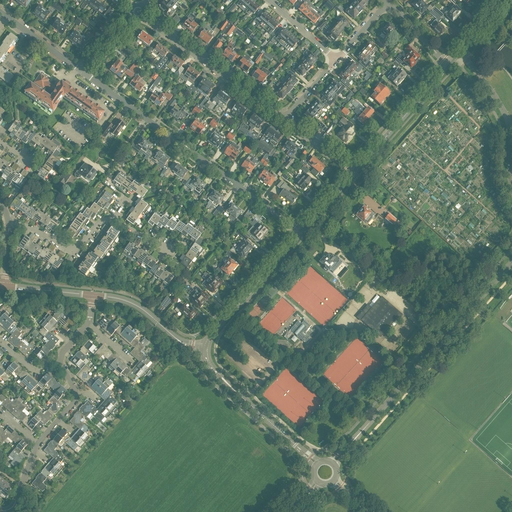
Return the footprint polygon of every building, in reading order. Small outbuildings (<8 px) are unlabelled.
[(31,0),(23,0),(20,5),(23,7),(24,7),(26,8),(32,0),(31,0)] [(84,2),(81,7),(84,10),(85,9),(88,5),(91,0),(83,0),(83,1),(84,2)] [(91,0),(88,5),(90,6),(93,9),(99,0),(98,0),(91,0)] [(96,11),(92,15),(95,16),(98,12),(103,5),(101,3),(102,3),(99,0),(93,9),(96,11)] [(165,0),(165,1),(163,3),(171,10),(173,12),(174,13),(176,11),(172,8),(175,6),(168,0),(165,0)] [(182,4),(177,0),(168,0),(175,6),(177,3),(181,6),(184,8),(185,7),(182,4)] [(241,0),(240,1),(237,5),(239,7),(240,8),(245,3),(246,3),(248,1),(247,0),(246,0),(241,0)] [(245,3),(240,8),(242,10),(244,11),(247,8),(250,5),(253,1),(251,0),(246,0),(247,0),(248,1),(246,3),(245,3)] [(299,9),(299,10),(303,13),(308,8),(311,4),(309,2),(308,1),(309,0),(303,0),(303,1),(305,3),(299,9)] [(359,14),(363,9),(360,6),(361,5),(359,3),(356,0),(355,0),(353,4),(354,4),(351,7),(359,14)] [(356,0),(359,3),(361,5),(360,6),(363,9),(369,2),(366,0),(356,0)] [(418,0),(413,5),(414,6),(415,7),(414,8),(416,10),(424,4),(427,0),(426,0),(418,0)] [(247,8),(244,11),(246,13),(247,14),(253,9),(252,8),(254,7),(256,5),(254,3),(253,1),(250,5),(247,8)] [(324,5),(331,11),(335,6),(328,1),(324,5)] [(60,6),(55,2),(51,7),(58,11),(62,6),(61,5),(60,6)] [(169,17),(169,16),(170,17),(174,13),(173,12),(171,10),(163,3),(159,8),(169,17)] [(424,4),(416,10),(418,13),(420,11),(422,13),(427,9),(429,11),(429,12),(435,5),(433,3),(428,7),(426,5),(426,6),(424,4)] [(308,8),(303,13),(306,16),(307,17),(312,11),(314,8),(315,8),(311,4),(308,8)] [(98,12),(95,16),(97,18),(98,16),(101,18),(103,16),(108,8),(105,5),(105,6),(103,5),(98,12)] [(253,9),(247,14),(249,16),(252,12),(254,14),(260,8),(256,5),(254,7),(252,8),(253,9)] [(452,8),(450,11),(457,17),(458,17),(460,15),(460,14),(461,12),(453,5),(451,7),(452,8)] [(38,19),(44,11),(45,10),(40,6),(34,14),(36,16),(35,16),(38,19)] [(358,14),(359,14),(351,7),(349,10),(347,8),(345,11),(354,19),(356,17),(357,17),(359,15),(358,14)] [(433,10),(442,18),(444,15),(435,7),(433,10)] [(101,18),(99,20),(103,23),(104,23),(104,22),(105,21),(106,22),(114,11),(108,8),(103,16),(101,18)] [(312,11),(307,17),(311,21),(316,15),(319,12),(320,10),(318,9),(317,10),(314,8),(312,11)] [(44,11),(38,19),(42,21),(42,20),(44,22),(50,14),(51,14),(52,12),(49,10),(47,14),(44,11)] [(316,15),(311,21),(315,24),(324,14),(320,10),(319,12),(316,15)] [(432,10),(429,13),(437,20),(436,21),(439,23),(442,20),(439,17),(437,16),(438,15),(432,10)] [(446,13),(445,15),(453,22),(455,20),(456,20),(457,18),(457,17),(450,11),(447,13),(446,13)] [(257,17),(254,20),(258,24),(255,26),(257,28),(260,25),(260,26),(265,20),(267,18),(266,18),(268,15),(265,12),(259,19),(257,17)] [(188,29),(197,18),(196,17),(191,13),(187,18),(188,19),(183,27),(186,29),(186,28),(188,29)] [(193,34),(198,26),(195,24),(197,20),(199,20),(203,15),(200,13),(196,17),(197,18),(188,29),(190,31),(190,32),(193,34)] [(57,32),(62,25),(63,24),(64,22),(60,18),(61,16),(59,14),(54,20),(56,22),(52,28),(54,29),(54,30),(57,32)] [(341,14),(336,19),(339,22),(345,28),(349,23),(345,20),(346,18),(341,14)] [(260,26),(263,29),(266,25),(268,24),(272,19),(269,16),(268,15),(266,18),(267,18),(265,20),(260,26)] [(266,25),(263,29),(265,30),(266,31),(267,32),(272,26),(271,25),(273,23),(274,24),(276,22),(272,19),(268,24),(266,25)] [(225,21),(219,29),(222,31),(228,23),(225,21)] [(433,24),(431,26),(433,28),(433,29),(441,35),(442,35),(444,33),(443,32),(445,31),(444,30),(443,30),(444,30),(445,28),(439,23),(436,21),(434,23),(433,24)] [(228,23),(222,31),(222,32),(229,37),(232,33),(233,34),(235,31),(237,29),(238,28),(235,26),(229,22),(228,23)] [(267,32),(268,33),(270,35),(273,31),(279,25),(276,22),(274,24),(273,23),(271,25),(272,26),(267,32)] [(323,22),(318,28),(321,31),(324,27),(326,25),(323,22)] [(335,23),(333,25),(341,32),(345,28),(339,22),(336,24),(335,23)] [(62,25),(57,32),(60,35),(61,34),(63,35),(71,24),(69,23),(67,26),(63,24),(62,25)] [(390,33),(394,29),(389,24),(384,29),(382,27),(379,31),(388,39),(392,35),(390,33)] [(212,30),(205,25),(202,29),(201,28),(198,32),(201,34),(198,38),(201,40),(202,39),(204,40),(212,30)] [(208,45),(213,37),(210,35),(213,31),(217,26),(215,25),(212,30),(204,40),(206,42),(205,43),(208,45)] [(326,25),(324,27),(328,31),(326,34),(328,36),(327,36),(329,38),(331,40),(331,39),(333,40),(334,42),(339,37),(338,36),(331,30),(330,29),(326,25)] [(333,28),(331,30),(338,36),(341,32),(333,25),(332,26),(333,28)] [(95,35),(96,32),(93,30),(94,29),(90,27),(88,30),(95,35)] [(247,29),(244,32),(249,37),(252,34),(253,33),(247,29)] [(274,37),(272,39),(274,41),(276,40),(279,42),(279,43),(284,37),(284,38),(286,35),(285,35),(287,33),(284,30),(279,36),(278,37),(276,39),(274,37)] [(81,38),(83,36),(78,32),(71,41),(73,43),(72,43),(75,46),(81,38)] [(143,43),(148,37),(143,33),(138,40),(143,43)] [(284,37),(279,43),(281,44),(282,46),(286,42),(291,36),(290,35),(288,33),(287,33),(285,35),(286,35),(284,38),(284,37)] [(5,40),(12,45),(14,42),(15,43),(18,39),(11,34),(8,37),(5,40)] [(81,38),(75,46),(79,48),(79,47),(81,49),(87,41),(88,41),(90,38),(87,36),(86,38),(83,36),(81,38)] [(286,42),(282,46),(284,48),(286,49),(291,44),(291,43),(292,41),(293,42),(295,39),(291,36),(286,42)] [(148,47),(153,40),(148,37),(143,43),(145,45),(148,47)] [(291,44),(286,49),(287,50),(291,47),(293,49),(298,43),(299,42),(295,39),(293,42),(292,41),(291,43),(291,44)] [(378,39),(375,43),(382,49),(385,46),(382,43),(381,44),(380,43),(381,42),(378,39)] [(9,48),(12,45),(5,40),(2,44),(3,44),(1,47),(8,53),(10,49),(9,48)] [(224,42),(221,40),(219,42),(218,41),(213,49),(217,52),(223,44),(222,44),(224,42)] [(369,42),(366,46),(367,46),(369,48),(368,49),(372,52),(372,51),(374,53),(375,53),(378,50),(375,47),(375,48),(369,42)] [(226,57),(228,58),(235,48),(235,47),(229,43),(226,47),(227,48),(222,56),(225,58),(226,57)] [(149,53),(151,55),(152,55),(153,53),(157,57),(158,56),(164,48),(159,45),(156,49),(154,47),(153,47),(149,53)] [(364,48),(363,50),(369,55),(371,57),(375,53),(374,53),(372,51),(372,52),(368,49),(369,48),(367,46),(365,48),(364,48)] [(410,53),(407,56),(408,57),(416,64),(416,63),(415,62),(420,57),(415,53),(410,48),(411,48),(409,46),(405,49),(408,51),(410,53)] [(124,55),(128,58),(130,54),(128,52),(126,51),(122,48),(120,52),(124,55)] [(163,59),(156,68),(157,68),(160,70),(161,68),(164,64),(167,60),(168,59),(165,57),(169,52),(164,48),(158,56),(163,59)] [(235,48),(228,58),(229,59),(229,60),(232,63),(234,60),(236,62),(242,53),(237,49),(235,48)] [(307,50),(303,54),(305,56),(314,64),(317,59),(309,52),(307,50)] [(361,52),(360,54),(362,56),(363,56),(364,56),(367,59),(366,59),(367,60),(369,61),(369,62),(370,62),(371,64),(373,62),(372,61),(371,60),(372,58),(371,57),(369,55),(363,50),(361,51),(361,52)] [(266,52),(264,56),(271,61),(274,58),(273,57),(269,54),(266,52)] [(242,59),(237,66),(240,69),(241,68),(242,69),(250,59),(251,58),(245,53),(243,55),(241,58),(242,59)] [(257,65),(264,56),(260,53),(254,62),(257,65)] [(357,56),(357,57),(360,60),(358,63),(366,69),(368,66),(367,66),(368,64),(370,62),(369,62),(369,61),(367,60),(366,59),(367,59),(364,56),(363,56),(362,56),(360,54),(359,54),(357,56)] [(169,62),(166,67),(167,68),(171,71),(173,69),(179,60),(174,56),(170,62),(170,61),(169,62)] [(250,59),(242,69),(244,70),(244,71),(246,73),(247,73),(252,66),(249,64),(251,61),(252,60),(254,57),(252,56),(251,58),(250,59)] [(305,56),(303,58),(306,60),(303,62),(311,68),(311,69),(313,67),(313,66),(313,65),(314,64),(305,56)] [(416,64),(408,57),(406,59),(405,59),(404,60),(399,56),(395,61),(400,65),(403,61),(411,68),(413,66),(414,67),(416,64)] [(164,64),(161,68),(165,70),(167,68),(166,67),(169,62),(167,60),(164,64)] [(179,60),(173,69),(176,71),(174,73),(174,74),(175,74),(176,75),(178,77),(181,74),(183,71),(184,70),(181,67),(184,63),(179,60)] [(115,75),(123,64),(118,61),(114,65),(110,71),(115,75)] [(300,66),(306,72),(307,71),(308,71),(309,71),(311,69),(311,68),(303,62),(300,66)] [(352,62),(349,66),(352,68),(352,69),(355,72),(356,72),(356,71),(358,73),(363,68),(361,66),(360,66),(359,65),(358,67),(352,62)] [(273,76),(275,74),(282,66),(280,63),(271,73),(273,76)] [(129,77),(136,68),(137,66),(134,64),(129,70),(128,69),(126,71),(124,70),(126,68),(122,66),(123,65),(123,64),(115,75),(121,79),(125,74),(129,77)] [(297,64),(291,71),(294,74),(297,72),(302,77),(306,72),(300,66),(297,64)] [(347,67),(346,69),(352,75),(354,77),(356,78),(358,76),(359,75),(358,73),(356,71),(356,72),(355,72),(352,69),(352,68),(349,66),(348,67),(347,67)] [(181,74),(178,77),(186,83),(188,81),(188,80),(189,79),(190,78),(191,76),(195,71),(190,67),(186,73),(184,71),(181,74)] [(136,68),(129,77),(133,80),(129,85),(135,89),(141,80),(135,75),(136,74),(139,70),(136,68)] [(252,77),(255,79),(257,80),(265,70),(263,68),(261,72),(258,70),(252,77)] [(344,71),(343,73),(346,76),(346,75),(349,77),(349,78),(350,79),(351,80),(352,81),(354,80),(353,78),(354,77),(352,75),(346,69),(344,71)] [(265,70),(257,80),(260,82),(259,82),(262,84),(265,80),(268,82),(270,80),(268,79),(267,80),(266,79),(270,73),(265,70)] [(394,75),(401,82),(405,77),(397,70),(395,72),(396,73),(394,75)] [(188,80),(188,81),(192,84),(193,83),(194,83),(195,82),(195,81),(200,75),(195,71),(191,76),(190,78),(189,79),(188,80)] [(289,71),(287,73),(289,74),(288,75),(291,77),(287,80),(294,86),(298,82),(295,79),(297,77),(291,72),(289,71)] [(6,73),(1,79),(4,82),(5,81),(8,84),(13,77),(10,74),(9,75),(6,73)] [(342,73),(339,76),(343,79),(341,81),(348,87),(351,84),(349,83),(352,81),(351,80),(350,79),(349,78),(349,77),(346,75),(346,76),(343,73),(342,73)] [(397,87),(401,82),(394,75),(390,73),(386,78),(389,80),(388,81),(391,83),(392,82),(397,87)] [(25,93),(24,95),(28,97),(28,96),(34,101),(42,107),(42,106),(48,110),(47,111),(51,114),(53,112),(53,113),(63,99),(67,101),(67,100),(70,102),(69,103),(74,106),(74,105),(80,110),(80,111),(87,116),(88,115),(94,120),(94,121),(97,123),(98,121),(99,122),(105,113),(99,110),(100,109),(97,106),(96,107),(89,102),(90,101),(86,99),(86,100),(79,95),(79,94),(76,92),(75,92),(68,87),(69,85),(66,82),(64,84),(62,83),(60,85),(59,85),(57,88),(58,88),(57,89),(48,82),(49,81),(40,75),(35,83),(43,89),(44,87),(54,94),(51,98),(31,84),(25,93)] [(153,85),(149,91),(151,93),(156,87),(162,80),(158,77),(153,85)] [(285,79),(281,83),(283,85),(290,91),(291,91),(293,89),(293,88),(293,87),(294,86),(287,80),(285,79)] [(140,93),(145,85),(146,83),(141,80),(135,89),(140,93)] [(203,92),(210,82),(208,80),(207,81),(205,80),(202,83),(199,86),(200,86),(198,89),(195,87),(194,89),(192,91),(194,93),(196,91),(201,94),(202,93),(203,92)] [(334,81),(331,85),(332,85),(338,91),(341,93),(344,89),(345,88),(341,84),(340,86),(339,85),(334,81)] [(210,82),(203,92),(207,96),(209,93),(210,94),(212,90),(214,87),(212,85),(212,84),(211,83),(210,82)] [(192,84),(188,90),(191,92),(192,91),(195,87),(196,85),(194,83),(193,83),(192,84)] [(374,92),(376,93),(383,100),(387,97),(390,95),(389,94),(389,93),(378,83),(375,87),(377,89),(374,92)] [(278,84),(276,86),(280,89),(286,95),(288,93),(288,94),(289,93),(290,93),(291,91),(290,91),(283,85),(282,87),(278,84)] [(330,87),(329,89),(336,95),(338,97),(341,93),(338,91),(332,85),(331,85),(330,86),(330,87)] [(280,89),(276,93),(282,99),(286,95),(280,89)] [(327,90),(325,92),(326,92),(332,98),(334,100),(335,100),(338,97),(336,95),(329,89),(327,90)] [(154,103),(159,98),(161,94),(155,90),(153,93),(154,94),(149,100),(154,103)] [(203,108),(211,114),(217,106),(226,94),(221,91),(216,98),(212,103),(211,102),(209,101),(207,103),(203,108)] [(323,97),(321,99),(324,102),(325,102),(325,103),(329,106),(330,107),(332,104),(333,103),(332,103),(334,100),(332,98),(326,92),(325,92),(324,94),(322,96),(323,97)] [(161,94),(154,103),(160,107),(166,99),(169,101),(173,96),(169,94),(169,95),(166,93),(165,94),(162,93),(161,94)] [(376,93),(372,98),(380,105),(384,101),(383,100),(376,93)] [(217,106),(211,114),(214,116),(220,120),(225,112),(222,110),(224,107),(225,108),(231,100),(230,99),(231,98),(226,94),(217,106)] [(210,99),(207,97),(200,106),(201,106),(203,108),(207,103),(209,101),(210,99)] [(352,99),(349,102),(351,104),(357,108),(360,104),(355,100),(354,101),(352,99)] [(315,103),(314,104),(321,110),(323,108),(323,109),(325,107),(326,109),(329,106),(325,103),(323,105),(318,101),(316,103),(315,103)] [(236,115),(242,107),(238,103),(232,110),(234,112),(233,113),(232,113),(230,116),(233,118),(236,115)] [(312,107),(311,108),(319,114),(321,117),(324,113),(321,110),(314,104),(312,106),(312,107)] [(360,104),(357,108),(360,111),(362,113),(368,119),(373,113),(368,108),(367,110),(360,104)] [(176,106),(170,114),(170,115),(170,116),(172,117),(173,117),(175,119),(184,107),(181,105),(179,108),(176,106)] [(199,109),(195,114),(197,116),(200,112),(203,108),(201,106),(199,109)] [(184,107),(175,119),(177,120),(177,121),(179,123),(180,122),(181,123),(185,117),(186,118),(187,118),(187,117),(189,115),(184,112),(186,109),(184,107)] [(242,107),(236,115),(239,118),(240,116),(242,117),(247,110),(242,107)] [(346,116),(350,112),(345,107),(341,112),(346,116)] [(309,110),(308,111),(315,117),(318,120),(321,117),(319,114),(311,108),(310,110),(309,110)] [(363,125),(364,124),(368,119),(362,113),(360,111),(357,108),(354,112),(357,115),(357,117),(358,118),(359,119),(358,120),(363,125)] [(308,111),(304,115),(312,122),(314,120),(313,119),(315,117),(308,111)] [(241,128),(237,132),(245,137),(246,135),(250,130),(252,127),(254,124),(258,118),(254,115),(253,116),(251,118),(248,116),(242,124),(241,127),(240,127),(241,128)] [(195,132),(202,122),(197,117),(194,121),(195,122),(190,128),(195,132)] [(245,137),(252,143),(253,141),(254,142),(260,134),(261,133),(264,128),(261,125),(262,124),(264,122),(258,118),(254,124),(252,127),(250,130),(246,135),(245,137)] [(342,130),(339,134),(343,137),(341,139),(346,143),(351,137),(349,136),(353,131),(350,129),(353,126),(348,121),(347,122),(343,118),(340,121),(345,125),(346,126),(343,130),(342,130)] [(106,127),(101,135),(105,138),(109,132),(111,134),(116,137),(125,125),(124,124),(124,123),(122,122),(122,123),(118,120),(116,124),(115,125),(114,127),(113,126),(109,123),(106,127)] [(326,130),(324,132),(328,135),(329,133),(336,124),(332,121),(330,124),(331,125),(329,127),(329,126),(327,128),(326,130)] [(9,135),(13,138),(20,129),(21,128),(22,127),(18,124),(15,122),(8,131),(11,133),(9,135)] [(199,135),(207,125),(202,122),(200,125),(195,132),(199,135)] [(260,134),(254,142),(255,143),(254,144),(269,156),(273,149),(268,145),(271,141),(272,140),(278,132),(270,127),(267,131),(263,136),(260,134)] [(19,139),(22,141),(28,132),(26,130),(25,131),(21,128),(20,129),(13,138),(18,142),(19,139)] [(211,145),(220,134),(217,132),(218,131),(216,129),(207,141),(209,142),(209,143),(211,145)] [(28,142),(30,144),(37,135),(30,130),(28,132),(22,141),(26,144),(28,142)] [(230,132),(226,138),(229,140),(233,134),(235,131),(232,130),(230,132)] [(272,140),(271,141),(273,143),(272,143),(276,146),(278,144),(277,143),(282,136),(278,132),(272,140)] [(220,134),(211,145),(213,147),(214,146),(217,148),(225,137),(223,135),(222,135),(220,134)] [(38,146),(45,137),(43,135),(41,138),(37,135),(30,144),(35,147),(36,145),(38,146)] [(47,149),(53,140),(51,138),(49,140),(45,137),(38,146),(43,150),(44,147),(47,149)] [(138,147),(135,152),(138,154),(139,153),(147,142),(145,140),(143,138),(142,139),(142,138),(136,146),(138,147)] [(52,156),(55,158),(57,156),(58,156),(60,153),(57,150),(61,144),(54,140),(53,140),(47,149),(49,150),(47,153),(50,154),(52,156)] [(285,150),(288,152),(293,144),(288,141),(282,150),(284,151),(285,150)] [(139,153),(138,154),(140,156),(142,153),(145,156),(147,153),(149,151),(148,150),(151,145),(151,144),(149,143),(147,142),(139,153)] [(233,142),(224,154),(229,157),(237,146),(233,142)] [(133,143),(129,148),(135,152),(138,147),(136,146),(133,143)] [(288,152),(286,154),(288,155),(289,154),(293,157),(296,153),(295,152),(299,147),(294,144),(293,144),(288,152)] [(230,157),(229,158),(232,161),(233,160),(234,160),(242,149),(237,146),(229,157),(230,157)] [(145,156),(144,157),(146,159),(147,158),(148,159),(152,153),(149,151),(147,153),(145,156)] [(152,153),(148,159),(150,161),(151,160),(158,165),(165,155),(164,155),(164,154),(163,153),(162,153),(159,151),(156,156),(152,153)] [(1,158),(0,160),(0,169),(10,156),(8,154),(4,160),(1,158)] [(58,161),(55,158),(52,156),(50,154),(46,159),(49,160),(47,162),(56,169),(58,167),(61,163),(58,161)] [(263,158),(260,162),(263,164),(266,160),(269,156),(266,154),(263,158)] [(165,155),(158,165),(163,169),(164,169),(161,173),(164,175),(169,169),(165,165),(167,162),(170,159),(167,157),(167,156),(166,155),(165,155)] [(249,156),(241,167),(244,168),(244,169),(245,170),(246,170),(253,160),(254,158),(250,155),(249,157),(249,156)] [(10,156),(0,169),(0,171),(4,174),(9,167),(10,165),(8,163),(12,158),(10,156)] [(314,157),(308,163),(314,168),(319,163),(314,157)] [(253,160),(246,170),(246,171),(247,172),(248,172),(250,173),(258,164),(258,163),(253,160),(254,158),(253,160)] [(284,167),(287,170),(295,161),(291,158),(284,167)] [(56,169),(47,162),(45,165),(43,163),(40,167),(49,174),(51,176),(54,172),(56,169)] [(4,174),(2,177),(7,180),(17,165),(15,163),(11,169),(9,167),(4,174)] [(89,166),(85,163),(79,172),(77,171),(75,175),(75,177),(78,179),(80,178),(82,176),(90,182),(91,179),(92,180),(97,173),(96,172),(97,172),(89,165),(89,166)] [(314,168),(311,172),(316,177),(319,174),(325,168),(319,163),(314,168)] [(7,180),(5,182),(9,185),(11,183),(18,174),(16,172),(19,167),(17,165),(7,180)] [(178,165),(172,172),(177,175),(182,168),(182,167),(181,166),(180,166),(178,165)] [(46,178),(49,174),(40,167),(37,172),(39,174),(37,176),(46,183),(48,180),(46,178)] [(257,177),(259,179),(261,180),(260,181),(263,183),(263,182),(268,174),(266,173),(269,170),(265,167),(263,171),(264,171),(261,175),(259,174),(257,177)] [(297,176),(298,177),(300,179),(308,186),(310,183),(310,182),(311,180),(306,175),(309,171),(303,167),(301,169),(304,172),(299,177),(297,176)] [(182,168),(177,175),(183,179),(188,172),(186,171),(185,170),(184,169),(183,169),(182,168)] [(18,174),(11,183),(15,186),(26,171),(24,170),(20,175),(18,174)] [(26,171),(15,186),(20,190),(27,180),(25,178),(28,173),(26,171)] [(64,174),(63,173),(55,185),(60,189),(64,183),(66,184),(70,178),(69,178),(71,176),(65,172),(64,174)] [(119,188),(126,179),(125,179),(127,177),(121,172),(114,181),(116,183),(115,185),(119,188)] [(268,174),(263,182),(264,183),(264,184),(266,186),(267,185),(268,185),(269,186),(270,187),(277,177),(277,176),(274,174),(273,175),(272,177),(268,174)] [(299,181),(295,186),(302,192),(308,186),(300,179),(298,177),(297,176),(295,178),(299,181)] [(128,190),(134,182),(127,177),(125,179),(126,179),(119,188),(124,192),(125,190),(127,191),(128,190)] [(190,180),(186,186),(188,188),(192,190),(191,190),(191,191),(193,193),(193,192),(201,182),(199,180),(199,179),(197,178),(196,178),(194,180),(193,182),(190,180)] [(128,190),(127,191),(132,194),(134,192),(136,194),(142,185),(136,180),(134,182),(128,190)] [(201,182),(193,192),(199,197),(202,192),(201,192),(206,185),(205,185),(205,184),(204,183),(203,183),(201,182)] [(281,182),(276,187),(279,190),(280,189),(283,191),(280,195),(292,204),(296,198),(297,198),(289,192),(291,190),(284,184),(283,184),(281,182)] [(145,186),(142,185),(136,194),(138,195),(136,197),(139,199),(141,200),(147,192),(149,189),(145,186)] [(102,193),(99,197),(101,198),(110,205),(114,201),(111,199),(113,197),(111,195),(104,190),(104,191),(102,193)] [(208,205),(206,207),(208,209),(210,206),(219,195),(217,193),(217,192),(215,191),(214,191),(209,198),(208,198),(207,199),(210,201),(207,204),(208,205)] [(219,195),(210,206),(212,207),(214,205),(217,207),(218,205),(224,198),(223,198),(223,197),(221,196),(219,195)] [(18,196),(10,207),(15,211),(16,209),(18,210),(25,201),(18,196)] [(94,204),(103,210),(105,208),(106,209),(107,210),(110,205),(101,198),(99,197),(96,201),(94,203),(94,204)] [(136,207),(145,214),(150,207),(141,200),(139,199),(135,204),(138,205),(136,207)] [(25,201),(18,210),(21,212),(19,214),(23,217),(30,208),(26,205),(28,203),(25,201)] [(89,206),(87,209),(96,215),(98,213),(100,215),(103,210),(94,204),(91,208),(89,206)] [(232,204),(226,211),(231,215),(236,208),(235,206),(234,205),(233,204),(232,204)] [(223,208),(220,206),(219,206),(213,215),(216,217),(219,212),(223,208)] [(364,222),(365,221),(368,224),(373,218),(372,217),(374,215),(365,206),(356,216),(364,222)] [(30,208),(23,217),(28,220),(30,218),(32,220),(38,211),(36,209),(35,209),(31,207),(30,208)] [(82,211),(80,214),(89,220),(91,218),(93,220),(96,215),(87,209),(85,207),(82,211)] [(132,208),(129,212),(138,219),(141,215),(143,216),(145,214),(136,207),(134,210),(132,208)] [(231,215),(229,217),(234,221),(236,218),(236,219),(241,211),(241,210),(239,209),(238,209),(236,208),(231,215)] [(38,211),(32,220),(36,223),(38,221),(40,222),(47,213),(44,212),(43,214),(38,211)] [(128,218),(126,221),(135,227),(140,220),(138,219),(129,212),(126,217),(128,218)] [(47,213),(40,222),(42,224),(41,226),(45,229),(52,220),(48,217),(49,215),(47,213)] [(159,216),(155,213),(148,223),(152,227),(154,224),(156,226),(163,217),(164,215),(164,214),(163,213),(161,215),(160,215),(159,216)] [(75,216),(73,219),(82,226),(84,224),(86,225),(89,220),(80,214),(77,218),(75,216)] [(397,220),(389,214),(385,219),(392,225),(397,220)] [(165,228),(171,219),(169,217),(168,218),(164,215),(163,217),(156,226),(161,229),(162,227),(165,228)] [(171,219),(165,228),(169,232),(171,230),(173,231),(180,222),(179,221),(180,220),(178,219),(177,220),(173,217),(172,218),(171,219)] [(52,220),(45,229),(50,233),(51,231),(54,232),(55,231),(57,228),(60,223),(53,218),(52,220)] [(73,223),(70,227),(80,234),(83,229),(81,228),(82,226),(73,219),(71,222),(73,223)] [(249,219),(247,222),(250,225),(253,226),(254,228),(256,230),(257,230),(263,236),(265,234),(266,234),(267,233),(268,232),(268,231),(268,230),(269,230),(269,229),(268,229),(268,228),(267,228),(267,227),(266,227),(265,227),(265,228),(264,228),(255,220),(254,220),(252,222),(249,219)] [(188,225),(185,223),(184,225),(180,222),(173,231),(177,235),(179,232),(181,234),(188,225)] [(190,236),(196,227),(190,222),(188,225),(181,234),(186,237),(187,235),(190,236)] [(110,229),(105,225),(103,228),(118,238),(121,233),(112,227),(110,229)] [(253,226),(246,233),(250,237),(251,236),(254,239),(256,241),(257,242),(258,242),(259,242),(259,241),(262,239),(261,238),(263,236),(257,230),(256,230),(254,228),(253,226)] [(65,230),(63,233),(68,236),(72,239),(74,237),(76,238),(80,234),(70,227),(68,231),(65,230)] [(196,227),(190,236),(192,238),(190,240),(192,242),(193,242),(195,243),(199,246),(202,242),(202,239),(199,237),(203,232),(199,229),(196,227)] [(103,228),(102,230),(107,234),(106,236),(113,242),(115,243),(116,241),(118,238),(103,228)] [(19,242),(17,245),(19,246),(23,250),(34,235),(32,234),(28,239),(26,237),(21,244),(19,242)] [(98,234),(97,236),(110,246),(113,242),(106,236),(104,238),(98,234)] [(34,235),(23,250),(28,253),(34,244),(33,242),(37,237),(34,235)] [(97,236),(95,239),(101,242),(99,245),(108,251),(112,247),(110,246),(97,236)] [(130,243),(122,254),(127,257),(128,255),(129,254),(139,240),(137,239),(133,244),(130,243)] [(238,244),(241,247),(245,251),(248,253),(250,251),(251,251),(252,249),(252,248),(250,246),(252,244),(249,241),(247,239),(246,241),(245,240),(242,243),(242,242),(239,245),(238,244)] [(34,244),(28,253),(32,256),(43,241),(41,240),(37,245),(34,244)] [(128,255),(127,257),(131,260),(134,257),(139,249),(137,248),(141,242),(139,240),(129,254),(128,255)] [(43,241),(32,256),(37,260),(38,259),(39,258),(39,257),(44,250),(43,250),(41,249),(45,243),(43,241)] [(190,250),(199,257),(201,254),(204,250),(199,246),(195,243),(193,242),(192,242),(189,246),(191,248),(190,250)] [(92,243),(91,245),(104,255),(105,256),(108,251),(99,245),(98,247),(92,243)] [(39,258),(38,259),(43,260),(43,261),(54,246),(51,244),(51,245),(48,250),(45,248),(43,250),(44,250),(39,257),(39,258)] [(233,247),(230,251),(234,254),(236,251),(244,258),(246,256),(248,254),(247,254),(248,253),(245,251),(241,247),(238,244),(234,249),(233,247)] [(91,245),(89,247),(94,251),(93,254),(100,259),(99,259),(100,260),(104,255),(91,245)] [(139,249),(134,257),(138,260),(148,247),(145,245),(141,251),(139,249)] [(54,246),(43,261),(48,264),(54,255),(52,253),(56,248),(54,246)] [(138,260),(137,262),(142,265),(148,256),(146,254),(150,249),(148,247),(138,260)] [(83,250),(82,253),(95,262),(96,260),(98,261),(99,262),(100,261),(101,261),(101,260),(100,260),(99,259),(100,259),(93,254),(91,252),(89,254),(83,250)] [(197,259),(199,257),(190,250),(188,252),(186,251),(183,255),(192,262),(195,258),(197,259)] [(54,255),(48,264),(52,267),(63,253),(60,251),(56,256),(54,255)] [(142,265),(141,266),(145,269),(146,268),(157,253),(154,252),(150,257),(148,256),(142,265)] [(63,253),(52,267),(57,271),(57,270),(58,269),(63,261),(61,260),(63,257),(65,254),(63,253)] [(82,253),(80,255),(86,259),(84,261),(93,268),(96,263),(95,262),(82,253)] [(146,268),(145,269),(150,272),(150,271),(151,271),(156,265),(156,264),(157,263),(157,262),(158,261),(156,259),(156,258),(159,255),(157,253),(146,268)] [(182,261),(180,264),(189,270),(191,267),(189,266),(192,262),(183,255),(180,260),(182,261)] [(335,259),(330,255),(329,257),(328,256),(326,259),(324,258),(320,262),(326,267),(324,269),(327,272),(329,270),(330,271),(330,270),(333,273),(342,263),(339,260),(336,257),(335,259)] [(77,259),(75,262),(89,271),(90,272),(93,268),(84,261),(82,263),(77,259)] [(228,261),(226,264),(230,268),(233,271),(238,265),(236,263),(235,264),(229,259),(227,261),(228,261)] [(150,272),(149,273),(152,276),(153,277),(164,262),(162,261),(158,266),(156,265),(151,271),(150,271),(150,272)] [(75,262),(74,264),(79,268),(79,269),(77,270),(85,276),(89,271),(75,262)] [(164,262),(153,277),(158,280),(159,279),(164,271),(162,269),(166,264),(164,262)] [(221,265),(216,271),(218,273),(221,269),(224,272),(226,274),(225,275),(228,277),(233,271),(230,268),(226,264),(223,267),(222,266),(221,265)] [(164,271),(159,279),(163,282),(173,269),(171,267),(167,272),(164,271)] [(163,282),(162,283),(167,287),(174,278),(171,276),(175,270),(173,269),(163,282)] [(209,276),(207,278),(212,282),(215,284),(214,285),(216,287),(217,287),(218,287),(219,286),(220,286),(221,285),(221,284),(221,283),(223,281),(216,276),(214,278),(213,279),(209,276)] [(206,281),(202,285),(206,288),(208,289),(212,293),(213,292),(214,291),(214,292),(215,291),(216,290),(216,289),(218,287),(217,287),(216,287),(214,285),(215,284),(212,282),(207,278),(205,280),(206,281)] [(191,288),(189,290),(190,291),(195,295),(198,297),(200,299),(200,300),(202,302),(204,302),(204,303),(206,301),(207,300),(208,299),(207,299),(209,297),(202,291),(198,287),(195,291),(191,288)] [(190,291),(188,293),(193,297),(195,299),(193,301),(192,303),(198,309),(199,308),(200,307),(201,307),(202,306),(202,305),(204,303),(204,302),(202,302),(200,300),(200,299),(198,297),(195,295),(190,291)] [(403,316),(382,298),(372,309),(368,306),(357,318),(362,322),(362,321),(381,337),(399,318),(400,319),(403,316)] [(184,306),(183,306),(180,304),(177,307),(180,310),(190,319),(194,314),(196,313),(192,309),(190,312),(184,306)] [(0,325),(2,327),(11,316),(6,312),(2,316),(0,313),(0,325)] [(57,323),(62,318),(56,313),(52,318),(48,314),(43,319),(54,328),(57,325),(56,324),(57,323)] [(17,329),(13,325),(16,321),(11,316),(2,327),(5,330),(6,329),(8,330),(7,331),(12,335),(17,330),(17,329)] [(62,318),(57,323),(62,327),(63,327),(64,328),(63,329),(67,332),(76,322),(70,317),(66,321),(62,318)] [(105,323),(101,327),(103,328),(106,332),(107,331),(108,332),(107,334),(111,337),(113,335),(116,331),(115,331),(120,326),(115,322),(112,325),(111,326),(109,323),(110,322),(105,317),(102,321),(105,323)] [(51,332),(54,328),(43,319),(39,324),(43,328),(39,332),(44,337),(49,332),(50,331),(51,332)] [(311,327),(308,324),(304,320),(303,320),(304,321),(301,324),(297,321),(298,321),(284,337),(287,340),(294,333),(301,339),(304,342),(307,344),(312,339),(309,336),(305,333),(311,326),(311,327)] [(120,326),(115,331),(116,331),(121,336),(121,335),(122,336),(121,338),(124,340),(128,337),(134,330),(129,325),(128,327),(127,328),(125,330),(124,329),(120,325),(120,326)] [(22,331),(18,328),(17,329),(17,330),(12,335),(7,341),(10,344),(12,342),(13,344),(12,344),(17,349),(23,343),(18,338),(22,334),(20,333),(22,331)] [(128,337),(124,340),(128,343),(129,343),(129,342),(130,343),(130,344),(135,348),(139,343),(140,343),(138,341),(135,339),(138,336),(139,334),(134,330),(128,337)] [(44,346),(50,351),(60,340),(56,337),(55,339),(54,338),(54,337),(49,332),(44,337),(48,341),(44,346)] [(131,352),(130,354),(133,357),(134,356),(135,356),(136,357),(135,357),(137,359),(138,360),(140,362),(145,357),(147,355),(142,350),(149,343),(149,342),(146,339),(144,338),(142,340),(140,343),(139,343),(135,348),(133,351),(132,351),(132,352),(131,352)] [(84,347),(80,352),(86,357),(90,352),(94,356),(98,350),(95,348),(88,341),(85,344),(85,345),(86,345),(86,346),(85,347),(84,347)] [(32,352),(36,347),(31,343),(28,347),(23,343),(17,349),(22,353),(23,352),(24,354),(23,355),(27,358),(32,352)] [(98,350),(94,356),(96,357),(99,360),(103,356),(108,360),(113,354),(108,350),(107,351),(106,350),(107,349),(107,348),(105,346),(103,345),(101,347),(98,350)] [(46,356),(50,351),(44,346),(40,350),(36,347),(32,352),(42,362),(45,358),(44,357),(45,356),(46,356)] [(74,357),(71,361),(79,368),(81,370),(86,365),(82,362),(87,357),(86,357),(80,352),(76,357),(75,358),(75,359),(74,357)] [(113,354),(108,360),(112,364),(108,368),(114,373),(123,362),(119,359),(118,361),(117,360),(117,359),(113,354)] [(138,363),(135,366),(145,374),(146,375),(148,377),(152,373),(150,371),(147,367),(146,367),(148,365),(150,362),(150,361),(148,359),(145,357),(140,362),(141,362),(140,363),(140,364),(139,363),(138,363)] [(19,377),(24,371),(19,367),(18,367),(17,366),(18,365),(15,362),(5,372),(10,377),(14,373),(19,377)] [(123,362),(114,373),(118,377),(120,375),(122,373),(125,376),(127,377),(127,376),(128,376),(129,374),(132,372),(130,370),(129,369),(128,368),(127,368),(127,367),(126,368),(126,367),(125,367),(125,366),(126,365),(123,362)] [(81,370),(76,376),(79,379),(80,377),(82,379),(81,379),(84,382),(85,381),(87,383),(91,378),(87,374),(91,369),(86,365),(81,370)] [(128,376),(128,377),(135,383),(139,378),(140,379),(141,380),(146,375),(145,374),(135,366),(132,369),(134,371),(133,371),(132,372),(129,374),(128,376)] [(10,377),(5,372),(5,373),(3,372),(5,370),(1,367),(0,368),(0,378),(5,382),(10,377)] [(25,390),(34,379),(31,376),(30,377),(28,376),(29,376),(24,371),(19,377),(24,381),(20,385),(25,390)] [(51,389),(57,383),(52,379),(51,379),(50,378),(51,377),(48,374),(38,384),(43,388),(47,384),(51,389)] [(91,378),(87,383),(88,384),(87,384),(91,388),(92,387),(93,389),(92,390),(96,393),(105,382),(100,378),(96,382),(91,378)] [(43,388),(38,384),(38,385),(36,383),(38,382),(34,379),(25,390),(29,394),(33,390),(38,394),(43,388)] [(105,382),(96,393),(99,396),(100,395),(101,396),(101,397),(103,398),(106,401),(110,396),(111,395),(113,393),(108,389),(110,387),(113,384),(108,379),(105,382)] [(53,397),(58,401),(67,391),(64,388),(63,389),(61,388),(62,387),(57,383),(51,389),(56,393),(53,397)] [(104,402),(101,405),(111,415),(112,414),(113,416),(114,415),(116,417),(118,415),(116,413),(118,411),(116,409),(113,407),(117,402),(116,401),(115,400),(114,400),(113,398),(110,396),(106,401),(105,403),(104,402)] [(7,399),(2,405),(5,407),(8,409),(8,408),(10,410),(8,411),(12,414),(21,403),(23,401),(19,397),(17,400),(16,399),(14,401),(12,403),(7,399)] [(53,397),(48,402),(53,406),(49,410),(54,415),(63,405),(58,401),(53,397)] [(88,401),(79,411),(85,417),(86,418),(90,413),(93,416),(97,411),(95,408),(92,406),(92,407),(91,406),(90,405),(92,404),(88,401)] [(21,403),(12,414),(15,417),(16,415),(18,417),(17,417),(22,422),(27,416),(29,413),(31,412),(30,411),(29,413),(25,409),(26,407),(21,403)] [(97,411),(93,416),(94,416),(99,421),(100,422),(104,417),(107,420),(111,415),(101,405),(98,408),(98,409),(99,409),(98,411),(97,411)] [(36,416),(35,416),(41,421),(41,420),(43,421),(41,423),(45,426),(54,416),(54,415),(49,410),(44,415),(40,411),(36,416)] [(79,411),(69,422),(73,425),(74,424),(75,425),(77,428),(80,430),(84,425),(80,421),(85,417),(79,411)] [(27,416),(22,422),(27,426),(28,425),(29,427),(28,428),(31,431),(33,430),(33,429),(35,427),(41,421),(35,416),(32,420),(27,416)] [(78,431),(75,434),(86,444),(90,439),(86,435),(90,430),(84,425),(80,430),(79,432),(78,431)] [(0,442),(2,444),(5,441),(8,438),(13,442),(13,441),(18,436),(14,431),(13,432),(12,431),(12,430),(13,429),(11,427),(9,426),(8,428),(7,429),(4,432),(0,437),(0,442)] [(62,430),(53,441),(59,446),(60,447),(64,442),(67,445),(71,439),(66,435),(67,434),(66,433),(62,430)] [(71,439),(67,445),(74,451),(78,446),(81,449),(86,444),(75,434),(72,437),(73,438),(72,440),(71,439)] [(18,436),(13,441),(18,445),(15,449),(20,454),(24,449),(25,448),(29,444),(25,441),(24,442),(23,441),(23,440),(18,436)] [(53,441),(44,451),(47,454),(48,453),(50,454),(49,455),(51,457),(54,459),(58,454),(54,450),(59,446),(53,441)] [(14,450),(9,455),(15,460),(11,464),(14,467),(16,468),(20,463),(25,458),(22,455),(21,456),(19,455),(20,454),(15,449),(14,450)] [(52,460),(49,463),(60,473),(64,468),(59,464),(64,459),(59,455),(58,454),(54,459),(55,460),(53,461),(52,460)] [(46,468),(41,473),(47,479),(51,474),(55,478),(60,473),(49,463),(46,467),(47,468),(46,469),(46,468)] [(41,473),(32,484),(35,487),(36,486),(38,487),(37,487),(42,492),(47,487),(43,483),(47,479),(41,473)] [(1,491),(0,493),(1,493),(1,492),(7,496),(6,497),(7,498),(10,494),(11,492),(10,491),(13,487),(8,483),(3,490),(1,492),(1,491)]
